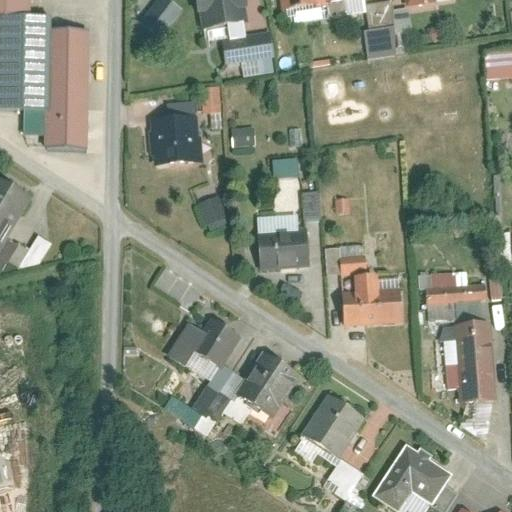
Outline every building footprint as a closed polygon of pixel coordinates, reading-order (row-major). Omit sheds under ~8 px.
[(0,0),(0,122),(19,123),(26,153),(46,148),(46,163),(89,158),(87,32),(69,34),(69,18),(36,13),(34,0),(0,0)] [(154,0),(138,26),(160,41),(181,10),(165,0),(154,0)] [(247,0),(199,0),(204,31),(251,24),(247,0)] [(367,0),(284,0),(287,13),(368,1),(367,0)] [(221,89),(204,88),(203,115),(220,115),(221,89)] [(200,119),(154,122),(158,167),(205,163),(200,119)] [(254,129),(231,130),(231,148),(254,147),(254,129)] [(272,180),(296,178),(295,160),(271,161),(272,180)] [(0,261),(33,199),(0,179),(0,261)] [(319,221),(318,193),(300,194),(302,222),(319,221)] [(208,236),(222,230),(210,200),(197,205),(208,236)] [(308,231),(262,235),(264,272),(313,268),(308,231)] [(466,274),(418,275),(418,289),(425,289),(426,323),(475,322),(474,303),(485,303),(484,286),(466,286),(466,274)] [(358,292),(346,292),(348,328),(409,326),(406,291),(383,293),(383,278),(358,279),(358,292)] [(244,340),(212,320),(192,351),(225,371),(244,340)] [(495,325),(459,327),(464,405),(500,403),(495,325)] [(267,354),(239,396),(276,421),(303,377),(267,354)] [(332,396),(306,435),(343,460),(369,421),(332,396)] [(409,447),(375,497),(397,511),(404,511),(417,494),(437,506),(457,476),(409,447)]
